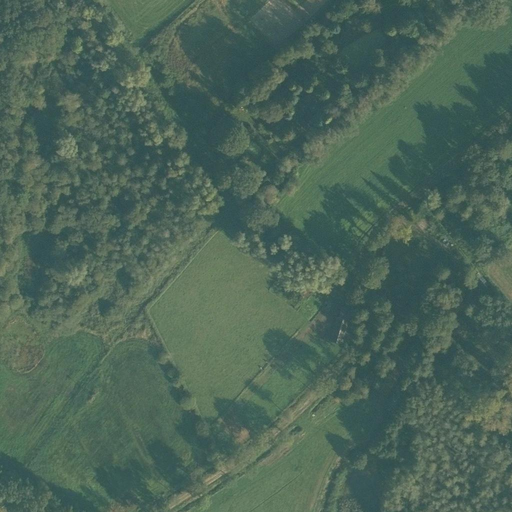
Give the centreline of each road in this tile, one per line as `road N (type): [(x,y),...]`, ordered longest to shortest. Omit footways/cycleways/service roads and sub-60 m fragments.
road 1 (track): [(166,511),(284,429),(348,361),(366,321),(357,268),(382,214),(511,115)]
road 2 (unclassified): [(14,0),(37,34),(0,231)]
road 3 (track): [(511,451),(405,321),(359,279)]
